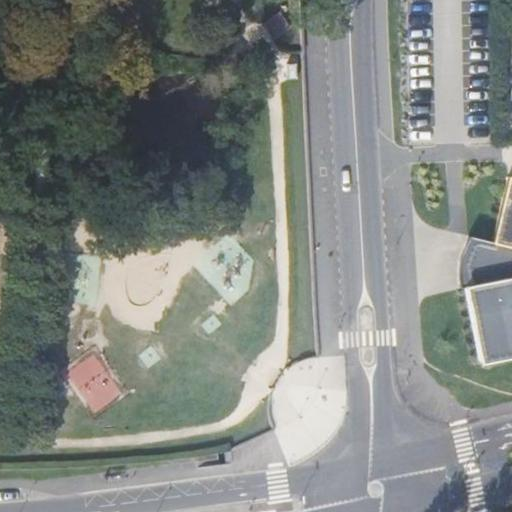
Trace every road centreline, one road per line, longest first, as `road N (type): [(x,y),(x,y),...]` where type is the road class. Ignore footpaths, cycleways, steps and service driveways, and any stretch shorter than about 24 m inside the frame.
road 1 (residential): [(375,465),(351,0)]
road 2 (secondary): [(375,465),(276,483),(0,510)]
road 3 (secondary): [(511,434),(375,465)]
